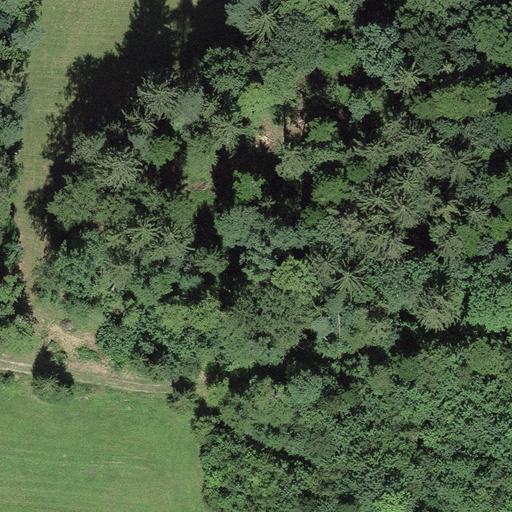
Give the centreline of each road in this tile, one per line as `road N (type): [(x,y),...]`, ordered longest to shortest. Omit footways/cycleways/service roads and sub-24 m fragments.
road 1 (track): [(0,364),(197,390),(511,335)]
road 2 (track): [(197,390),(243,438),(359,511)]
road 3 (track): [(54,374),(54,190)]
